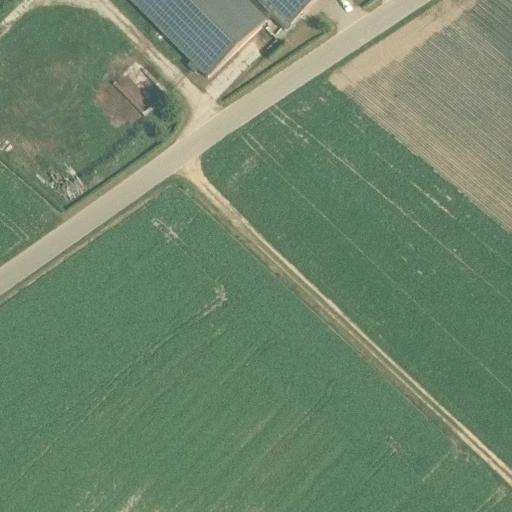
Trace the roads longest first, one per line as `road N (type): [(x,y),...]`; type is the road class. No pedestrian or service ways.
road 1 (unclassified): [(403,0),(0,282)]
road 2 (track): [(511,482),(174,158)]
